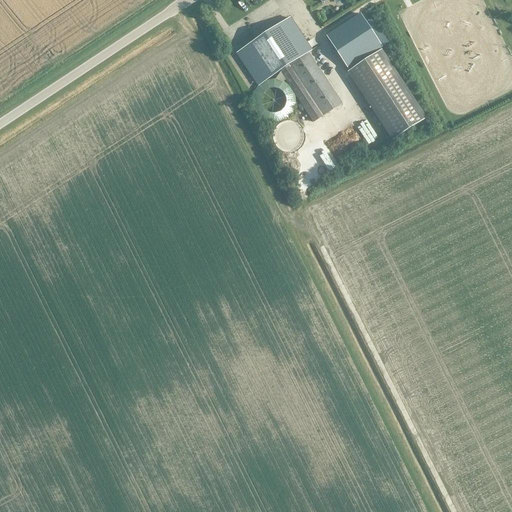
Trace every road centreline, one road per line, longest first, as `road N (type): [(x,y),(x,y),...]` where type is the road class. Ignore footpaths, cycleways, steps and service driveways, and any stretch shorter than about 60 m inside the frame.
road 1 (track): [(453,511),(313,231),(300,178)]
road 2 (unclassified): [(186,0),(0,123)]
